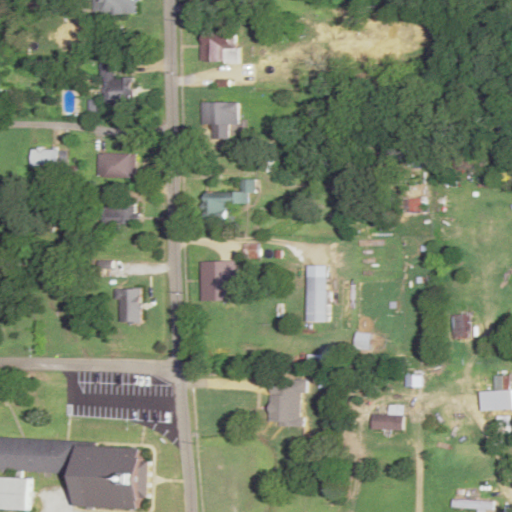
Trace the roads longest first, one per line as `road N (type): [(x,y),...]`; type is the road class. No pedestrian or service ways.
road 1 (residential): [(189,511),(170,0)]
road 2 (residential): [(179,368),(0,364)]
road 3 (residential): [(175,130),(0,125)]
